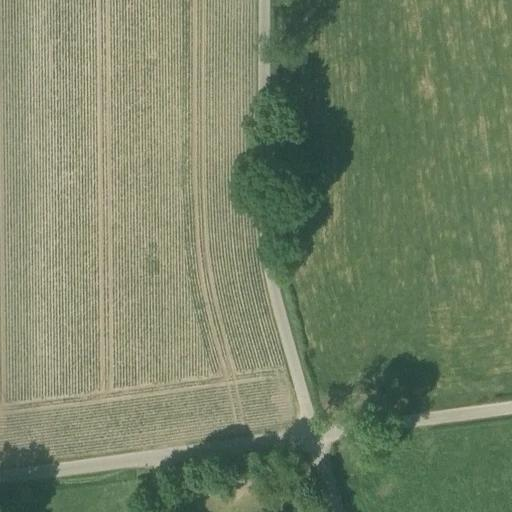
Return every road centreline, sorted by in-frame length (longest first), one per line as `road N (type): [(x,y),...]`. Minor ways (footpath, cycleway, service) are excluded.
road 1 (residential): [(263,0),(265,251),(311,435)]
road 2 (residential): [(0,477),(311,435)]
road 3 (residential): [(311,435),(511,408)]
